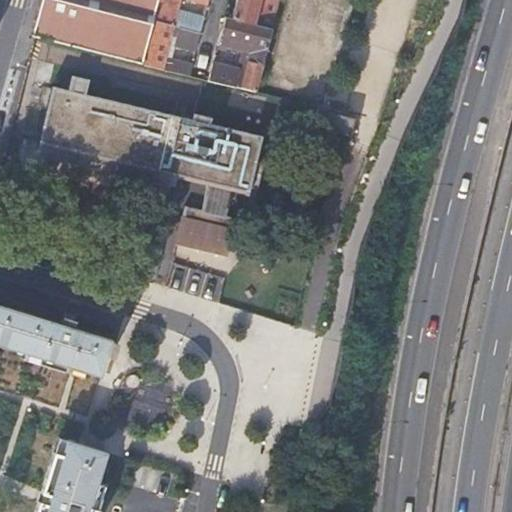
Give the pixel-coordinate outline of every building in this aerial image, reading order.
[(64,45),(142,64),(153,22),(158,0),(41,0),(32,36),(36,37),(64,45)] [(158,0),(153,22),(173,26),(179,0),(158,0)] [(273,25),(280,0),(279,0),(237,0),(232,19),(254,25),(258,11),(264,12),(262,20),(264,21),(264,23),(273,25)] [(245,53),(265,58),(272,29),(254,25),(232,19),(226,18),(218,46),(245,53)] [(153,22),(142,64),(189,76),(192,65),(168,59),(163,59),(170,32),(176,34),(173,46),(196,51),(200,33),(195,32),(173,26),(153,22)] [(209,80),(256,92),(265,58),(245,53),(241,71),(214,64),(209,80)] [(40,139),(41,139),(188,175),(209,181),(201,211),(186,207),(177,241),(224,253),(233,219),(224,216),(232,186),(247,190),(260,137),(207,124),(209,117),(193,113),(191,120),(83,93),(86,79),(71,76),(68,90),(53,86),(40,139)] [(188,175),(41,139),(39,148),(185,185),(188,175)] [(0,346),(100,377),(107,355),(112,356),(117,343),(111,341),(112,339),(74,328),(77,321),(75,321),(76,317),(71,315),(67,314),(65,317),(63,317),(61,324),(0,304),(0,346)] [(88,511),(106,453),(65,440),(49,491),(44,490),(44,491),(40,490),(37,501),(41,502),(40,504),(45,505),(42,511),(88,511)]
